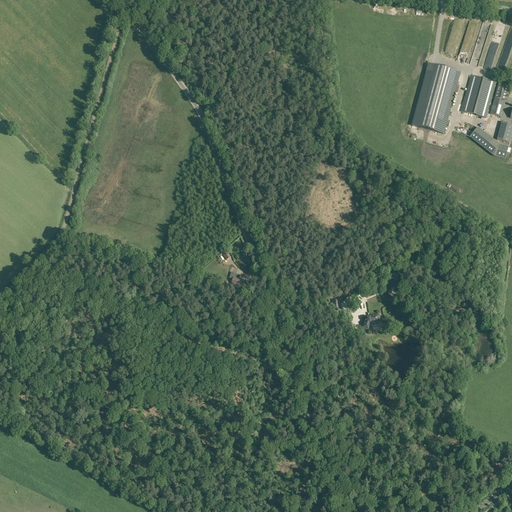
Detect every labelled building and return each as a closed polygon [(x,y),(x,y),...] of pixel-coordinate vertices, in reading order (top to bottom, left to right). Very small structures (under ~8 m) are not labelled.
[(473,57),(470,64),(473,65),(473,66),(478,68),(480,59),(473,57)] [(412,126),(443,134),(460,73),(429,65),(412,126)] [(462,112),(486,118),(496,83),(471,76),(462,112)] [(505,101),(509,86),(498,83),(495,98),(505,101)] [(494,99),(490,114),(501,117),(505,102),(494,99)] [(511,133),(511,125),(502,122),(497,141),(509,144),(511,133)] [(470,138),(485,150),(494,157),(503,162),(507,149),(500,145),(478,128),(470,138)] [(391,290),(394,289),(398,289),(398,275),(390,276),(391,289),(391,290)] [(240,280),(233,278),(233,280),(231,284),(238,287),(240,280)] [(365,321),(363,326),(363,327),(362,328),(364,329),(368,330),(369,327),(370,327),(369,326),(369,324),(370,323),(371,323),(371,324),(377,323),(381,323),(380,316),(369,317),(366,318),(365,321)]
